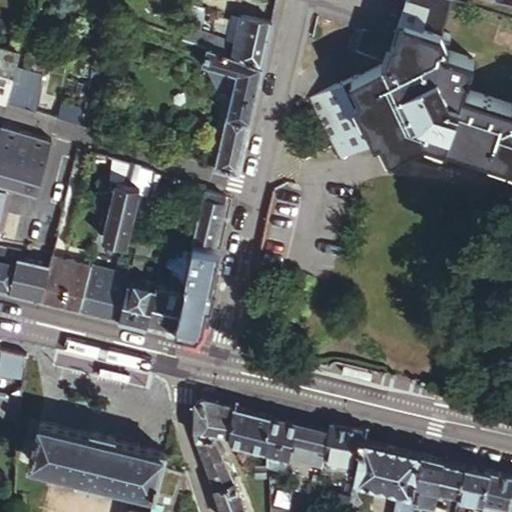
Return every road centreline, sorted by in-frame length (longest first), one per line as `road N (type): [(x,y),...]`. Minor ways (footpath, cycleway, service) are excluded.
road 1 (tertiary): [(218,367),(511,437)]
road 2 (unclassified): [(259,185),(0,113)]
road 3 (tertiary): [(0,315),(192,361)]
road 4 (residential): [(259,185),(301,0)]
road 5 (residential): [(218,367),(259,185)]
road 6 (unclassified): [(208,511),(183,436),(179,393),(192,361)]
